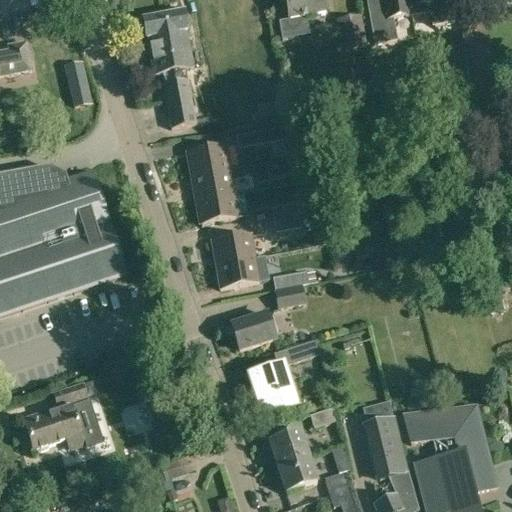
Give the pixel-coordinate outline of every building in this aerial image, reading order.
[(289,22),(279,24),(282,42),(308,37),(304,16),(324,13),(322,0),(284,0),(288,19),(289,19),(289,22)] [(380,0),(381,4),(367,7),(374,47),(396,43),(392,21),(410,18),(409,10),(407,0),(380,0)] [(407,0),(409,10),(429,7),(433,29),(454,25),(450,0),(407,0)] [(169,35),(165,36),(167,47),(176,46),(178,58),(171,59),(174,74),(192,71),(186,34),(187,34),(183,14),(166,17),(169,35)] [(359,14),(335,21),(338,35),(342,54),(367,49),(359,14)] [(166,17),(142,22),(146,41),(147,41),(153,78),(162,77),(164,87),(162,88),(167,114),(192,110),(190,98),(178,100),(175,85),(173,74),(174,74),(171,59),(178,58),(176,46),(167,47),(165,36),(169,35),(166,17)] [(0,78),(30,72),(25,45),(8,49),(9,53),(0,55),(0,78)] [(74,110),(90,106),(81,66),(69,69),(71,79),(68,80),(74,110)] [(456,74),(458,85),(469,83),(468,72),(456,74)] [(381,100),(396,97),(393,82),(378,85),(381,100)] [(187,83),(175,85),(178,100),(190,98),(187,83)] [(257,105),(260,123),(284,119),(281,101),(257,105)] [(192,110),(167,114),(171,132),(195,127),(192,110)] [(283,141),(280,129),(236,137),(239,149),(283,141)] [(186,153),(190,177),(230,170),(225,147),(186,153)] [(335,168),(346,165),(343,153),(332,156),(335,168)] [(299,182),(321,178),(318,167),(297,171),(299,182)] [(190,177),(195,202),(234,194),(232,181),(245,179),(243,168),(230,170),(190,177)] [(0,310),(18,305),(20,313),(123,279),(89,176),(67,184),(65,178),(48,170),(0,177),(0,310)] [(234,194),(195,202),(199,226),(238,219),(234,194)] [(306,204),(297,205),(299,217),(308,215),(306,204)] [(297,205),(272,209),(274,221),(299,217),(297,205)] [(299,217),(274,221),(276,233),(301,229),(299,217)] [(211,243),(215,267),(255,259),(250,235),(211,243)] [(255,259),(215,267),(220,291),(259,284),(255,259)] [(273,280),(275,292),(308,286),(306,274),(273,280)] [(274,294),(278,313),(306,308),(304,298),(303,289),(274,294)] [(498,290),(485,293),(488,304),(500,302),(498,290)] [(231,328),(240,354),(274,343),(266,316),(231,328)] [(274,355),(278,367),(283,365),(285,369),(321,357),(315,341),(274,355)] [(140,394),(164,386),(158,365),(134,373),(140,394)] [(283,365),(278,367),(247,377),(261,421),(298,409),(285,369),(283,365)] [(419,397),(437,391),(435,384),(417,389),(419,397)] [(70,407),(86,402),(82,387),(53,397),(58,412),(41,417),(42,421),(23,428),(32,455),(66,443),(69,452),(84,447),(70,407)] [(410,447),(432,444),(437,463),(416,469),(427,511),(473,511),(469,497),(496,490),(490,466),(475,409),(403,419),(410,447)] [(310,418),(314,431),(337,424),(333,411),(310,418)] [(366,428),(380,482),(407,476),(394,421),(366,428)] [(268,445),(277,470),(308,460),(300,435),(268,445)] [(308,460),(277,470),(285,495),(317,485),(308,460)] [(347,474),(324,481),(328,494),(351,486),(351,484),(347,474)] [(193,511),(216,511),(226,509),(214,475),(183,486),(193,511)] [(360,511),(351,486),(328,494),(333,510),(341,508),(341,511),(360,511)] [(481,495),(482,504),(508,499),(506,490),(481,495)] [(68,502),(72,511),(79,511),(89,508),(84,495),(68,502)] [(377,511),(407,511),(400,496),(375,507),(377,511)]
